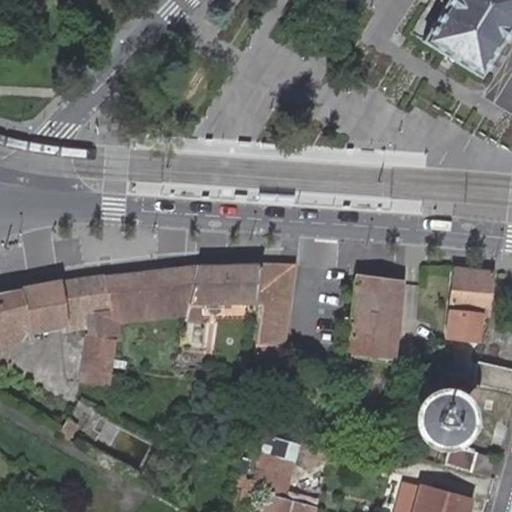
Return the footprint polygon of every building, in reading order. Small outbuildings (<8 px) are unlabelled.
[(511,0),(445,0),(420,41),(474,75),(511,14),(511,0)] [(194,303),(200,264),(171,268),(177,305),(194,303)] [(261,264),(200,264),(194,303),(208,303),(256,303),(261,264)] [(295,264),(261,264),(256,303),(263,303),(258,340),(257,358),(263,363),(279,362),(279,343),(283,343),(295,264)] [(171,268),(106,277),(111,312),(177,305),(171,268)] [(448,310),(445,334),(448,335),(461,337),(470,338),(473,312),(487,314),(493,273),(457,270),(451,310),(448,310)] [(0,350),(19,337),(7,312),(22,311),(26,331),(60,325),(62,332),(72,331),(71,323),(84,321),(85,329),(87,336),(77,380),(82,382),(105,386),(108,371),(114,342),(98,339),(95,315),(111,312),(106,277),(48,285),(0,294),(0,350)] [(402,284),(357,278),(346,353),(392,359),(402,284)] [(192,316),(194,303),(177,305),(178,317),(192,316)] [(208,303),(194,303),(192,316),(191,320),(208,320),(208,303)] [(177,305),(111,312),(112,325),(178,317),(177,305)] [(112,325),(111,312),(95,315),(98,339),(114,342),(112,325)] [(72,331),(85,329),(84,321),(71,323),(72,331)] [(511,344),(487,338),(482,358),(511,365),(511,344)] [(511,393),(511,370),(476,362),(471,385),(511,393)] [(452,444),(450,466),(480,469),(487,402),(441,398),(436,442),(452,444)] [(58,432),(69,439),(78,424),(67,418),(58,432)] [(297,459),(300,444),(267,437),(264,452),(297,459)] [(272,468),(265,493),(284,498),(290,473),(272,468)] [(224,511),(233,511),(238,499),(241,486),(234,484),(224,511)] [(249,488),(241,486),(238,499),(246,500),(249,488)] [(464,511),(468,500),(421,487),(413,511),(464,511)] [(311,511),(313,506),(284,498),(265,493),(265,492),(259,511),(311,511)]
